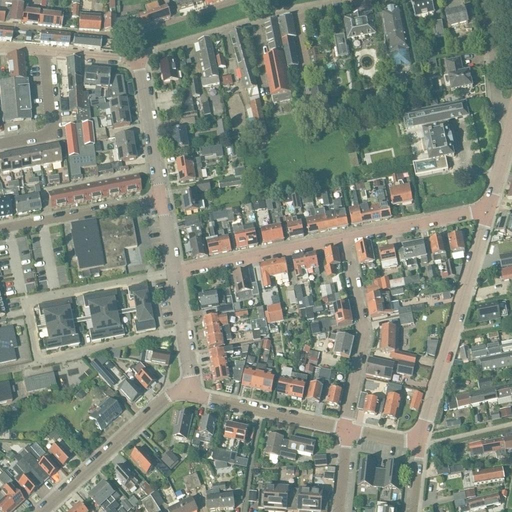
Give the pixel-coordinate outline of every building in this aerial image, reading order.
[(104,32),(115,31),(115,19),(115,14),(113,0),(109,0),(110,9),(110,17),(104,17),(104,32)] [(174,0),(178,11),(191,7),(203,3),(202,0),(174,0)] [(415,18),(434,13),(430,0),(422,0),(411,3),(415,18)] [(148,13),(139,16),(143,27),(156,22),(170,18),(167,7),(160,9),(157,3),(151,5),(146,7),(148,13)] [(7,7),(6,23),(9,23),(21,24),(22,12),(23,7),(23,6),(22,6),(11,5),(11,8),(7,7)] [(22,12),(21,24),(22,24),(26,24),(39,26),(41,14),(27,12),(28,7),(23,7),(22,12)] [(450,29),(468,24),(467,18),(473,16),(471,7),(464,9),(446,14),(450,29)] [(409,50),(401,9),(397,10),(396,9),(385,12),(380,13),(388,54),(389,54),(392,69),(411,65),(408,50),(409,50)] [(41,14),(39,26),(61,28),(62,16),(45,14),(41,14)] [(376,35),(372,15),(372,14),(371,14),(361,16),(361,15),(354,17),(355,17),(344,19),(344,20),(348,40),(376,35)] [(99,32),(100,20),(100,16),(89,15),(79,15),(79,19),(79,31),(99,32)] [(293,39),(296,38),(292,17),(277,21),(287,69),(299,67),(293,39)] [(128,18),(115,19),(115,31),(130,29),(128,18)] [(292,100),(277,21),(264,25),(271,57),(263,58),(271,98),(272,98),(273,104),(292,100)] [(438,38),(444,37),(441,22),(435,23),(438,38)] [(0,40),(11,41),(12,30),(0,29),(0,40)] [(248,91),(257,88),(241,31),(230,35),(246,92),(248,91)] [(40,33),(39,44),(47,45),(53,46),(54,46),(55,46),(68,47),(68,44),(71,44),(71,36),(69,36),(56,35),(55,34),(40,33)] [(71,36),(71,44),(73,44),(73,47),(85,49),(100,50),(101,39),(86,37),(74,36),(71,36)] [(338,58),(347,57),(343,36),(335,38),(338,58)] [(202,61),(214,59),(210,40),(199,43),(202,61)] [(318,47),(308,49),(308,51),(312,73),(323,71),(321,63),(326,62),(325,55),(320,56),(318,47)] [(10,82),(26,80),(23,55),(7,57),(10,82)] [(217,68),(226,67),(224,57),(215,59),(217,68)] [(80,59),(66,58),(67,79),(68,94),(69,112),(76,111),(78,126),(91,125),(91,124),(90,119),(90,113),(89,110),(88,93),(82,94),(80,64),(80,59)] [(214,59),(202,61),(206,80),(201,81),(203,88),(220,84),(219,78),(218,78),(214,59)] [(463,74),(460,59),(446,62),(449,77),(445,78),(447,86),(450,85),(452,93),(472,89),(469,73),(463,74)] [(179,80),(175,61),(160,64),(161,70),(162,69),(164,83),(179,80)] [(108,76),(109,76),(109,72),(85,70),(83,88),(107,90),(108,76)] [(122,77),(109,76),(108,76),(107,90),(107,94),(110,95),(111,100),(126,97),(122,77)] [(192,98),(200,97),(197,78),(189,80),(192,98)] [(26,80),(10,82),(0,82),(0,95),(2,121),(3,123),(30,121),(27,80),(26,80)] [(325,86),(310,89),(314,108),(329,105),(325,86)] [(183,115),(194,113),(190,88),(179,90),(183,115)] [(257,88),(248,91),(251,104),(250,104),(255,126),(258,138),(268,136),(265,124),(257,88)] [(110,116),(128,113),(126,101),(105,105),(99,106),(100,111),(109,110),(110,116)] [(441,123),(469,117),(466,102),(402,115),(405,131),(423,128),(424,130),(422,130),(424,140),(421,141),(424,153),(427,153),(428,161),(412,165),(415,176),(446,170),(444,160),(454,158),(451,146),(452,146),(451,137),(450,137),(447,125),(442,126),(441,123)] [(204,116),(211,115),(209,103),(202,105),(204,116)] [(307,103),(298,105),(300,113),(309,112),(307,103)] [(128,113),(110,116),(112,129),(130,126),(128,113)] [(175,151),(189,148),(187,135),(193,134),(192,127),(196,127),(194,118),(180,121),(181,130),(172,132),(175,151)] [(79,169),(96,167),(94,154),(101,153),(100,142),(107,141),(104,129),(98,130),(93,131),(93,137),(93,138),(92,131),(91,125),(78,126),(75,126),(65,127),(69,159),(68,159),(71,178),(80,176),(79,169)] [(116,150),(134,148),(132,135),(114,138),(116,150)] [(48,148),(51,166),(61,164),(61,160),(66,159),(64,143),(57,144),(57,146),(48,148)] [(221,147),(201,150),(202,158),(216,155),(222,154),(221,147)] [(41,168),(51,166),(48,148),(38,150),(41,168)] [(134,148),(116,150),(118,163),(121,162),(136,160),(134,148)] [(31,170),(41,168),(38,150),(28,152),(31,170)] [(21,172),(31,170),(28,152),(17,154),(21,172)] [(11,174),(21,172),(17,154),(7,155),(11,174)] [(348,156),(351,169),(359,168),(356,154),(348,156)] [(11,174),(7,155),(0,156),(0,175),(0,176),(11,174)] [(192,160),(177,163),(179,173),(194,171),(201,169),(202,169),(200,159),(192,160)] [(109,165),(96,167),(97,174),(105,172),(110,171),(109,165)] [(194,171),(179,173),(179,174),(180,184),(196,182),(196,181),(203,180),(201,172),(201,169),(194,171)] [(235,178),(245,177),(244,169),(234,170),(235,178)] [(393,207),(403,205),(398,183),(397,176),(392,176),(393,184),(394,184),(395,190),(390,191),(393,207)] [(129,179),(131,193),(140,192),(138,177),(129,179)] [(123,195),(131,193),(129,179),(120,180),(123,195)] [(241,179),(226,181),(227,188),(242,186),(241,179)] [(114,197),(123,195),(120,180),(111,182),(114,197)] [(105,198),(114,197),(111,182),(102,184),(105,198)] [(198,193),(211,191),(209,182),(196,184),(198,193)] [(364,183),(355,185),(356,191),(366,190),(364,183)] [(398,183),(403,205),(413,203),(409,187),(404,188),(402,184),(402,183),(398,183)] [(96,200),(105,198),(102,184),(93,185),(96,200)] [(87,202),(96,200),(93,185),(84,187),(87,202)] [(78,204),(87,202),(84,187),(75,189),(78,204)] [(29,214),(26,198),(18,199),(16,189),(14,189),(9,190),(10,198),(13,197),(14,200),(17,216),(29,214)] [(69,205),(78,204),(75,189),(66,191),(69,205)] [(8,198),(10,198),(9,190),(2,191),(3,198),(0,198),(0,219),(12,217),(8,198)] [(60,207),(69,205),(66,191),(57,192),(60,207)] [(51,209),(60,207),(57,192),(48,194),(51,209)] [(198,203),(197,192),(182,195),(185,214),(200,211),(205,210),(204,202),(198,203)] [(362,225),(359,209),(356,192),(351,193),(354,210),(349,211),(352,227),(354,227),(357,228),(359,226),(362,225)] [(378,205),(381,221),(385,221),(387,221),(390,220),(391,219),(388,203),(383,204),(382,202),(385,202),(383,192),(375,193),(378,205)] [(299,197),(298,195),(292,196),(292,198),(294,211),(302,209),(299,197)] [(26,198),(29,214),(40,211),(37,196),(26,198)] [(335,214),(338,230),(342,229),(344,230),(347,228),(348,228),(345,212),(340,213),(339,209),(342,208),(341,200),(333,202),(335,214)] [(266,202),(252,204),(252,205),(253,212),(267,210),(266,202)] [(368,206),(369,207),(372,223),(381,221),(378,205),(373,206),(372,202),(368,202),(368,206)] [(372,223),(369,207),(368,206),(367,203),(362,204),(363,208),(359,209),(362,225),(372,223)] [(228,224),(235,222),(232,209),(229,210),(225,210),(226,212),(227,219),(228,224)] [(319,234),(314,211),(314,209),(309,210),(311,219),(306,220),(309,236),(311,235),(313,236),(315,234),(319,234)] [(329,232),(326,216),(324,209),(314,211),(319,234),(329,232)] [(329,232),(338,230),(335,214),(326,216),(329,232)] [(137,248),(131,217),(131,216),(95,223),(94,222),(70,227),(75,262),(76,261),(78,273),(88,272),(89,277),(99,276),(98,273),(126,267),(122,250),(137,248)] [(511,219),(503,217),(498,234),(505,237),(506,235),(511,236),(511,219)] [(206,257),(198,218),(185,220),(187,229),(191,229),(192,235),(188,235),(190,243),(193,260),(206,257)] [(286,220),(289,241),(305,238),(302,223),(298,224),(296,218),(286,220)] [(271,228),(274,244),(285,242),(281,226),(280,221),(274,222),(275,227),(271,228)] [(243,227),(248,249),(258,247),(254,225),(243,227)] [(248,249),(243,227),(238,228),(238,226),(232,226),(233,229),(234,236),(237,251),(248,249)] [(263,246),(274,244),(271,228),(260,231),(263,246)] [(221,254),(217,239),(215,239),(213,230),(208,231),(210,240),(206,241),(209,257),(221,254)] [(217,239),(221,254),(232,252),(229,237),(225,237),(223,232),(218,233),(219,239),(217,239)] [(452,255),(465,253),(461,235),(448,238),(452,255)] [(434,263),(440,262),(447,261),(442,239),(430,242),(433,258),(434,263)] [(359,265),(374,262),(370,243),(357,246),(356,248),(359,265)] [(413,245),(416,261),(421,260),(422,265),(428,264),(427,259),(426,259),(423,243),(413,245)] [(417,266),(416,261),(413,245),(403,247),(403,250),(398,251),(400,263),(406,262),(406,263),(407,268),(412,267),(417,266)] [(393,249),(379,252),(381,264),(383,271),(397,268),(396,261),(393,249)] [(327,278),(336,276),(334,266),(340,265),(337,250),(325,253),(327,267),(325,268),(327,278)] [(304,257),(307,272),(313,271),(314,276),(319,275),(315,254),(304,257)] [(511,255),(499,258),(501,268),(511,266),(511,255)] [(304,257),(293,259),(296,274),(295,274),(296,279),(308,277),(307,272),(304,257)] [(272,263),(275,278),(281,277),(282,282),(288,281),(287,276),(284,261),(272,263)] [(269,280),(275,278),(272,263),(259,265),(263,282),(265,291),(270,289),(269,280)] [(448,279),(455,278),(452,263),(445,265),(448,279)] [(430,282),(437,281),(434,267),(428,268),(430,282)] [(503,282),(511,280),(511,279),(511,269),(501,272),(503,282)] [(251,285),(248,272),(233,275),(238,295),(252,292),(253,297),(260,296),(257,284),(251,285)] [(383,291),(390,290),(388,279),(381,281),(383,291)] [(368,294),(383,291),(380,280),(373,281),(374,287),(366,288),(368,294)] [(126,313),(148,308),(146,298),(149,297),(146,285),(127,289),(129,301),(134,300),(135,309),(125,311),(126,313)] [(326,286),(320,287),(322,297),(327,296),(328,304),(330,303),(337,302),(336,295),(333,285),(326,286)] [(392,297),(404,295),(402,288),(390,291),(392,297)] [(126,313),(125,311),(115,313),(113,304),(118,303),(115,291),(99,294),(103,317),(126,313)] [(294,292),(288,293),(290,305),(296,304),(296,303),(295,299),(294,292)] [(218,299),(216,293),(200,296),(200,298),(199,300),(199,303),(201,304),(202,311),(216,308),(217,315),(234,312),(234,311),(233,305),(231,297),(218,299)] [(368,309),(391,304),(389,296),(390,296),(389,293),(366,298),(368,309)] [(81,321),(103,317),(99,294),(82,298),(85,309),(89,308),(91,317),(80,319),(81,321)] [(343,294),(336,295),(337,302),(344,300),(343,294)] [(303,297),(296,298),(297,303),(299,309),(299,311),(314,308),(313,301),(304,302),(303,297)] [(81,321),(80,319),(70,321),(69,312),(73,311),(71,300),(54,303),(58,326),(81,321)] [(36,330),(58,326),(54,303),(38,306),(40,318),(44,317),(46,326),(36,328),(36,330)] [(335,317),(350,314),(348,304),(333,307),(328,308),(328,314),(334,312),(335,317)] [(391,304),(368,309),(370,319),(393,314),(393,312),(392,312),(391,304)] [(480,323),(500,319),(497,304),(477,308),(480,323)] [(426,312),(425,305),(413,307),(415,314),(426,312)] [(126,313),(126,314),(136,313),(138,322),(134,322),(136,334),(155,330),(153,318),(151,319),(148,308),(126,313)] [(401,327),(414,324),(410,308),(398,310),(399,317),(401,327)] [(312,309),(305,310),(306,318),(307,321),(308,321),(314,320),(313,314),(312,309)] [(268,313),(265,313),(267,325),(283,322),(281,310),(268,313)] [(116,316),(126,314),(126,313),(103,317),(108,340),(124,336),(122,325),(118,325),(116,316)] [(350,314),(335,317),(336,322),(330,323),(331,328),(337,327),(352,324),(350,314)] [(206,335),(230,331),(229,325),(228,326),(226,316),(203,320),(206,335)] [(91,343),(108,340),(103,317),(81,321),(81,323),(91,321),(93,330),(89,331),(91,343)] [(259,321),(257,321),(259,330),(264,329),(266,328),(266,324),(265,320),(259,321)] [(71,325),(81,323),(81,321),(58,326),(63,348),(79,345),(77,333),(73,334),(71,325)] [(46,351),(63,348),(58,326),(36,330),(37,332),(47,330),(48,339),(44,340),(46,351)] [(320,334),(329,332),(328,326),(319,327),(320,334)] [(0,364),(16,362),(11,342),(15,341),(12,327),(0,330),(0,364)] [(383,328),(382,341),(399,341),(399,329),(383,328)] [(253,341),(260,340),(260,337),(266,336),(264,329),(259,330),(252,331),(253,341)] [(230,331),(206,335),(208,349),(224,347),(223,342),(232,341),(230,331)] [(350,359),(354,340),(330,335),(328,341),(336,343),(333,355),(350,359)] [(269,352),(271,346),(270,342),(264,340),(262,350),(269,352)] [(398,353),(399,341),(382,341),(382,353),(391,353),(390,359),(415,365),(416,358),(398,353)] [(511,342),(500,345),(502,356),(511,353),(511,342)] [(499,345),(485,348),(487,359),(501,356),(502,356),(500,345),(499,345)] [(467,348),(460,349),(461,354),(462,358),(462,362),(469,360),(470,362),(473,361),(487,359),(485,348),(471,351),(472,356),(469,356),(468,348),(467,348)] [(233,349),(209,353),(211,363),(227,360),(226,356),(233,355),(233,350),(233,349)] [(169,355),(152,352),(152,354),(146,353),(144,363),(167,367),(169,355)] [(477,375),(511,368),(511,367),(511,355),(475,363),(477,375)] [(391,381),(394,365),(370,359),(366,375),(391,381)] [(110,389),(116,383),(95,360),(89,366),(110,389)] [(227,360),(211,363),(211,365),(212,373),(214,383),(230,380),(229,376),(232,375),(234,382),(240,383),(244,368),(228,370),(227,363),(227,360)] [(412,377),(414,365),(400,362),(397,374),(412,377)] [(146,391),(155,382),(139,364),(132,371),(137,377),(135,379),(146,391)] [(257,390),(262,366),(257,365),(255,373),(248,371),(249,368),(246,367),(246,371),(245,371),(242,387),(257,390)] [(262,366),(257,390),(271,393),(275,377),(271,376),(272,371),(266,370),(266,368),(266,367),(262,366)] [(290,397),(295,375),(291,374),(292,371),(284,369),(277,395),(290,397)] [(26,395),(56,388),(53,374),(23,381),(26,395)] [(295,375),(290,397),(302,400),(307,378),(295,375)] [(322,387),(324,382),(315,380),(314,385),(311,385),(307,401),(319,404),(323,387),(322,387)] [(136,402),(140,398),(139,397),(141,395),(129,382),(118,392),(130,405),(135,400),(136,402)] [(0,404),(12,402),(8,384),(0,385),(0,404)] [(400,395),(402,387),(388,384),(387,392),(400,395)] [(504,388),(494,390),(497,401),(506,398),(510,398),(511,397),(511,385),(508,387),(504,388)] [(343,392),(344,387),(335,386),(334,390),(330,389),(327,405),(339,408),(343,392)] [(116,396),(108,388),(95,390),(99,394),(102,393),(107,398),(97,408),(98,410),(88,419),(100,432),(121,413),(110,401),(116,396)] [(75,396),(80,400),(86,394),(82,390),(75,396)] [(486,392),(481,393),(484,404),(489,403),(497,401),(494,390),(492,390),(486,392)] [(387,403),(384,418),(396,421),(399,405),(401,399),(394,398),(392,398),(393,393),(387,392),(386,396),(388,397),(387,403)] [(414,392),(412,398),(421,401),(423,395),(414,392)] [(472,395),(468,396),(470,407),(476,406),(484,404),(481,393),(479,393),(480,394),(478,394),(472,395)] [(380,401),(367,399),(367,396),(361,395),(358,411),(364,412),(363,413),(376,416),(377,413),(381,414),(383,404),(385,400),(380,401)] [(467,397),(447,401),(450,412),(469,407),(470,407),(468,396),(467,397)] [(499,411),(501,419),(511,416),(510,408),(499,411)] [(492,421),(494,421),(500,419),(499,413),(490,415),(492,421)] [(190,417),(190,415),(185,414),(184,415),(178,414),(173,438),(186,441),(192,417),(190,417)] [(214,422),(214,421),(209,419),(208,421),(203,419),(200,434),(196,433),(194,444),(198,445),(199,442),(211,444),(213,434),(216,422),(214,422)] [(447,427),(461,425),(460,419),(446,422),(447,427)] [(236,437),(238,427),(235,426),(234,425),(230,424),(228,425),(227,425),(224,440),(228,441),(226,452),(216,450),(216,451),(213,461),(213,462),(229,465),(231,458),(232,454),(236,437)] [(231,458),(236,460),(240,443),(244,444),(248,429),(247,429),(246,427),(242,427),(240,427),(238,427),(236,437),(232,454),(231,458)] [(53,429),(45,435),(50,441),(52,439),(55,442),(60,437),(53,429)] [(495,441),(498,452),(505,451),(511,449),(511,433),(511,432),(502,434),(503,440),(495,441)] [(265,455),(286,460),(288,451),(281,449),(283,438),(270,435),(265,455)] [(291,438),(288,451),(286,460),(295,461),(297,453),(313,456),(315,444),(291,438)] [(495,453),(498,452),(495,441),(469,446),(470,453),(483,450),(483,455),(495,453)] [(62,466),(71,459),(57,444),(49,451),(62,466)] [(23,451),(18,456),(22,460),(43,483),(48,478),(49,479),(57,471),(46,458),(42,462),(39,458),(30,449),(28,447),(24,450),(23,451)] [(132,457),(131,458),(147,475),(154,468),(156,470),(165,480),(171,474),(162,464),(155,457),(151,462),(140,449),(136,453),(135,452),(131,456),(132,457)] [(196,457),(197,451),(190,449),(189,456),(196,457)] [(207,460),(213,461),(216,451),(210,450),(207,460)] [(498,452),(495,453),(495,454),(496,459),(507,457),(505,451),(498,452)] [(12,462),(14,459),(16,457),(9,452),(5,457),(12,462)] [(170,469),(178,461),(170,453),(161,461),(170,469)] [(16,466),(12,470),(18,476),(14,480),(18,484),(29,497),(37,489),(43,483),(22,460),(18,456),(16,457),(14,459),(17,464),(15,466),(16,466)] [(315,467),(327,466),(326,457),(314,458),(315,467)] [(360,462),(357,486),(372,488),(378,489),(380,470),(374,470),(375,463),(360,462)] [(380,470),(378,489),(384,489),(398,491),(401,467),(387,465),(386,471),(380,470)] [(134,479),(122,466),(118,470),(117,469),(113,473),(114,474),(112,475),(124,489),(125,488),(129,493),(138,484),(134,480),(134,479)] [(474,486),(504,481),(502,469),(472,474),(474,486)] [(3,473),(0,476),(0,482),(6,488),(0,493),(4,498),(15,510),(24,502),(13,490),(10,487),(13,484),(9,480),(4,474),(3,473)] [(188,492),(201,487),(196,474),(183,479),(188,492)] [(96,490),(111,507),(115,511),(119,507),(111,499),(115,495),(104,483),(102,484),(101,484),(98,487),(99,488),(96,490)] [(146,483),(139,488),(147,497),(148,498),(150,497),(155,494),(153,491),(146,483)] [(275,511),(277,489),(259,487),(258,509),(268,510),(268,511),(275,511)] [(291,511),(292,511),(294,490),(277,489),(275,511),(282,511),(291,511)] [(89,497),(88,497),(99,510),(101,508),(102,509),(104,511),(115,511),(111,507),(96,490),(93,493),(92,493),(89,495),(89,497)] [(309,511),(311,491),(294,490),(292,511),(309,511)] [(474,490),(464,491),(466,500),(475,498),(474,490)] [(311,491),(309,511),(327,511),(329,493),(311,491)] [(155,494),(150,497),(158,508),(164,504),(156,492),(155,494)] [(256,503),(257,493),(249,492),(248,503),(256,503)] [(0,511),(12,511),(15,510),(4,498),(0,493),(0,511)] [(220,497),(222,511),(235,509),(234,505),(239,504),(238,495),(233,496),(233,495),(220,497)] [(481,499),(483,509),(500,505),(497,495),(481,499)] [(160,511),(158,508),(150,497),(148,498),(141,503),(146,511),(160,511)] [(208,511),(209,511),(222,511),(220,497),(207,499),(208,511)] [(180,505),(183,511),(197,511),(191,499),(180,505)] [(472,511),(483,509),(481,499),(464,503),(465,507),(460,508),(460,511),(472,511)] [(126,511),(128,511),(133,509),(126,500),(120,505),(126,511)] [(183,511),(180,505),(178,502),(169,507),(170,510),(168,511),(183,511)]
